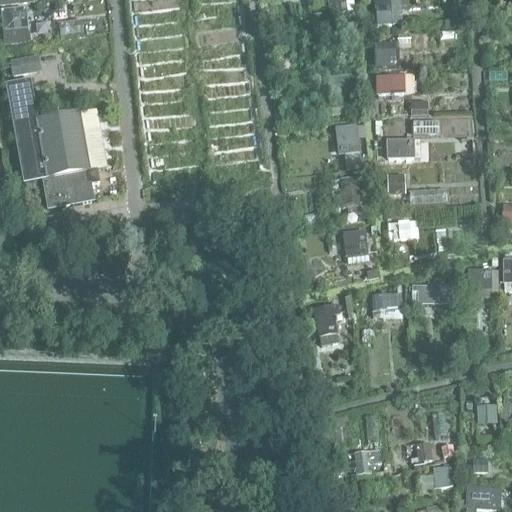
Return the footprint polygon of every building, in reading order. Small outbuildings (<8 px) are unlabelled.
[(28,0),(0,0),(0,10),(29,8),(29,7),(28,0)] [(373,13),(371,13),(371,19),(374,19),(377,18),(377,17),(393,16),(392,0),(372,0),(373,13)] [(346,3),(336,4),(337,15),(348,14),(348,21),(355,20),(354,8),(347,8),(346,3)] [(26,11),(0,13),(3,35),(29,32),(26,11)] [(350,35),(333,37),(334,46),(334,45),(349,45),(351,44),(350,35)] [(393,47),(375,48),(376,72),(400,71),(400,61),(394,61),(393,47)] [(26,60),(10,63),(13,78),(28,76),(26,60)] [(351,79),(329,81),(330,100),(352,98),(351,79)] [(405,79),(376,80),(377,99),(405,98),(405,79)] [(31,82),(6,87),(25,186),(43,183),(49,213),(60,211),(78,208),(95,204),(92,187),(100,185),(97,172),(107,170),(96,113),(76,117),(39,124),(31,82)] [(428,106),(412,106),(412,119),(429,119),(428,106)] [(357,129),(335,131),(336,143),(341,143),(343,159),(344,159),(346,172),(361,170),(357,129)] [(414,143),(386,144),(387,163),(415,162),(415,161),(414,144),(414,143)] [(401,178),(386,179),(386,198),(387,198),(400,197),(402,197),(401,178)] [(358,180),(340,183),(340,184),(341,196),(343,213),(347,212),(360,211),(362,211),(362,210),(358,180)] [(511,209),(503,209),(502,226),(511,227),(511,209)] [(398,227),(393,227),(394,244),(411,242),(409,225),(404,225),(404,224),(397,224),(398,227)] [(445,233),(436,234),(437,247),(438,247),(446,246),(447,246),(445,233)] [(365,235),(342,237),(345,261),(347,261),(348,268),(369,266),(365,235)] [(511,263),(503,264),(503,288),(504,288),(504,294),(511,294),(511,263)] [(498,274),(467,274),(468,294),(469,294),(469,301),(499,301),(498,274)] [(412,289),(412,296),(417,296),(417,309),(447,309),(447,290),(412,289)] [(401,297),(372,299),(372,315),(401,314),(401,297)] [(338,310),(315,313),(320,342),(321,341),(322,350),(338,347),(337,338),(338,338),(335,319),(339,318),(338,310)] [(495,409),(477,410),(478,427),(496,426),(495,409)] [(417,461),(412,462),(413,467),(416,466),(417,472),(425,471),(424,465),(432,464),(430,449),(416,451),(417,461)] [(454,459),(452,449),(441,451),(443,461),(454,459)] [(380,455),(354,457),(357,479),(373,478),(372,469),(381,468),(380,455)] [(488,463),(474,463),(474,476),(489,476),(488,463)] [(443,471),(432,472),(433,494),(435,494),(436,502),(451,501),(449,491),(453,491),(453,481),(452,467),(443,468),(443,471)] [(466,490),(464,511),(499,511),(500,493),(492,493),(492,491),(466,490)]
